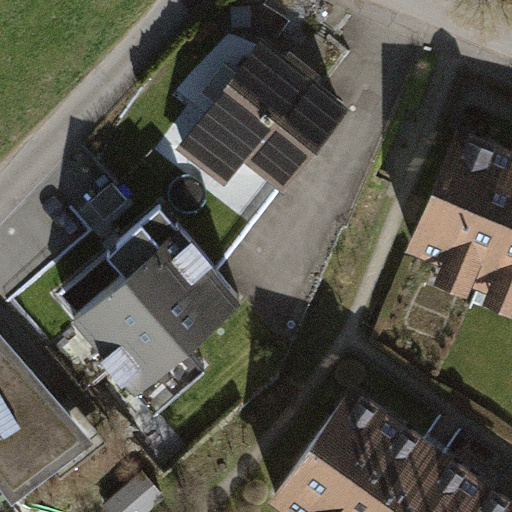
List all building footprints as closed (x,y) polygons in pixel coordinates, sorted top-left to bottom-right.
[(264,47),(185,148),(227,180),(247,155),(283,183),(342,109),(306,82),(315,70),(292,52),(284,62),(264,47)] [(511,151),(467,132),(416,248),(511,289),(511,151)] [(116,184),(94,202),(106,216),(128,197),(116,184)] [(241,303),(162,214),(112,257),(131,278),(80,322),(140,391),(241,303)] [(85,439),(0,348),(0,467),(17,489),(85,439)] [(511,511),(511,501),(357,389),(277,499),(294,511),(511,511)] [(153,501),(164,492),(149,475),(139,484),(153,501)]
